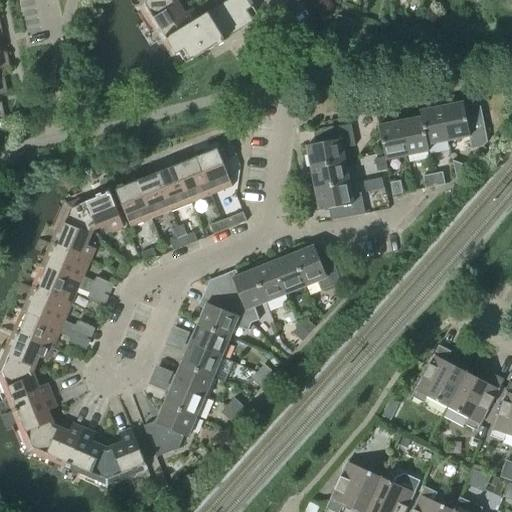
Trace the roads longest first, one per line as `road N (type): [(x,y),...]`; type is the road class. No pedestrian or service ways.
road 1 (residential): [(272,237),(294,81),(271,0)]
road 2 (residential): [(166,278),(139,289),(102,376),(129,388),(164,310)]
road 3 (residential): [(272,237),(403,216)]
